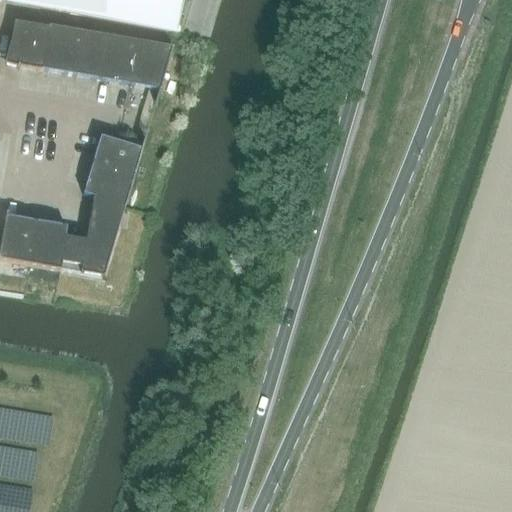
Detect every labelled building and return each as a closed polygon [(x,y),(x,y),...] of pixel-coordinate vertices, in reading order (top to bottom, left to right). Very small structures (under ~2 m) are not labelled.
[(0,0),(0,3),(28,8),(174,35),(180,0),(0,0)] [(41,74),(41,73),(48,31),(47,31),(13,25),(11,40),(7,67),(19,69),(18,70),(41,74)] [(71,78),(79,35),(47,29),(47,31),(48,31),(41,73),(71,78)] [(100,83),(108,40),(79,35),(71,78),(100,83)] [(129,88),(136,45),(108,40),(100,83),(129,88)] [(172,51),(136,45),(129,88),(157,93),(154,104),(156,105),(172,51)] [(99,140),(90,168),(133,181),(145,141),(143,141),(140,151),(99,140)] [(124,211),(133,181),(90,168),(82,197),(92,200),(92,201),(118,209),(124,211)] [(115,228),(118,209),(92,201),(85,244),(65,240),(59,272),(102,280),(117,229),(115,228)] [(0,263),(28,268),(36,225),(6,220),(6,216),(5,216),(0,244),(0,263)] [(59,272),(65,240),(64,240),(65,230),(36,225),(28,268),(59,273),(59,272)]
